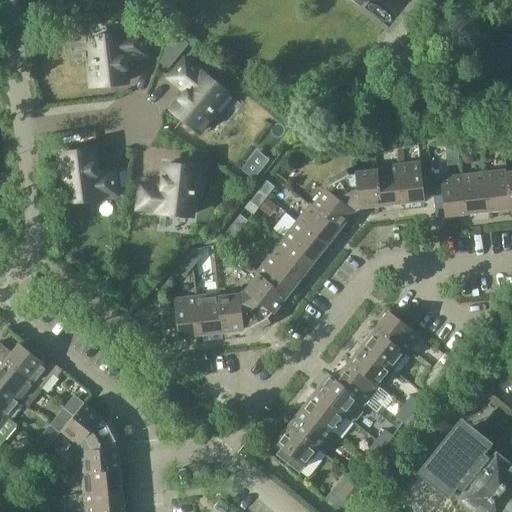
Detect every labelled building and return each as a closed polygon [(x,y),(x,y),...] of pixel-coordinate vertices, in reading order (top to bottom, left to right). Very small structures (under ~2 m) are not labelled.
[(146,57),(144,31),(90,37),(93,59),(92,59),(92,62),(88,62),(91,86),(125,82),(124,69),(125,69),(124,59),(146,57)] [(172,31),(167,44),(180,54),(188,44),(172,31)] [(200,132),(215,114),(212,112),(214,110),(213,109),(227,92),(185,58),(168,78),(186,92),(180,99),(181,100),(173,110),(200,132)] [(492,137),(479,138),(480,147),(493,146),(492,137)] [(408,138),(395,139),(396,149),(409,147),(408,138)] [(480,147),(479,138),(466,139),(467,148),(480,147)] [(396,149),(395,139),(382,141),(383,151),(396,149)] [(445,142),(446,151),(459,150),(457,140),(445,142)] [(94,163),(92,150),(58,154),(61,177),(64,177),(64,179),(66,179),(68,201),(118,196),(115,170),(96,172),(95,163),(94,163)] [(420,162),(398,164),(402,202),(424,199),(420,162)] [(137,209),(186,215),(188,195),(189,196),(190,193),(193,193),(196,167),(166,164),(165,177),(163,177),(162,186),(140,184),(137,209)] [(376,167),(376,169),(381,204),(402,202),(398,164),(376,167)] [(330,183),(327,188),(353,210),(359,207),(355,173),(348,174),(345,169),(328,179),(330,183)] [(355,171),(355,173),(359,207),(381,204),(376,169),(355,171)] [(488,210),(509,207),(504,170),(483,172),(488,210)] [(467,212),(488,210),(483,172),(462,175),(467,212)] [(444,215),(467,212),(462,175),(440,177),(444,215)] [(266,180),(258,190),(266,196),(273,187),(266,180)] [(325,187),(311,205),(340,227),(353,210),(327,188),(325,187)] [(266,196),(258,190),(251,199),(258,206),(271,216),(278,206),(266,197),(266,196)] [(310,204),(297,220),(327,244),(340,227),(311,205),(310,204)] [(240,213),(231,224),(240,230),(248,220),(240,213)] [(297,220),(283,237),(313,261),(327,244),(297,220)] [(240,230),(231,224),(223,234),(231,240),(240,230)] [(283,237),(270,255),(300,278),(313,261),(283,237)] [(192,249),(184,259),(192,266),(200,256),(192,249)] [(270,255),(257,271),(287,295),(300,278),(270,255)] [(192,266),(184,259),(176,269),(184,276),(192,266)] [(258,273),(247,289),(272,312),(273,312),(287,295),(257,271),(256,272),(258,273)] [(247,289),(240,293),(244,328),(251,327),(254,332),(269,324),(268,317),(272,312),(247,289)] [(218,293),(196,296),(201,334),(222,332),(218,293)] [(218,293),(222,332),(244,329),(244,328),(240,293),(218,296),(218,293)] [(201,334),(196,296),(174,299),(179,337),(201,334)] [(389,310),(375,328),(405,352),(419,334),(389,310)] [(375,328),(362,344),(392,368),(405,352),(375,328)] [(0,343),(0,357),(41,391),(54,375),(57,377),(63,370),(50,360),(45,366),(18,344),(11,353),(0,343)] [(362,344),(348,362),(379,385),(392,368),(362,344)] [(479,369),(508,393),(511,388),(511,361),(496,348),(479,369)] [(0,385),(20,402),(21,401),(28,407),(41,391),(0,357),(0,385)] [(438,361),(430,372),(438,378),(446,368),(438,361)] [(348,362),(335,378),(365,402),(379,385),(348,362)] [(438,378),(430,372),(422,382),(430,388),(438,378)] [(329,374),(316,391),(353,420),(354,419),(357,420),(362,412),(361,409),(365,402),(335,378),(329,374)] [(0,412),(7,418),(8,417),(20,402),(0,385),(0,412)] [(316,391),(303,407),(332,430),(344,416),(352,422),(353,420),(316,391)] [(412,395),(403,406),(411,412),(420,401),(412,395)] [(78,446),(100,419),(101,418),(83,404),(65,425),(60,431),(78,446)] [(411,412),(403,406),(395,416),(403,422),(411,412)] [(303,407),(289,424),(319,447),(332,430),(303,407)] [(7,418),(0,412),(0,445),(17,425),(8,417),(7,418)] [(56,417),(51,423),(60,431),(65,425),(56,417)] [(78,446),(82,450),(116,447),(116,441),(119,438),(110,421),(106,423),(100,419),(78,446)] [(319,447),(289,424),(275,442),(305,465),(319,447)] [(385,429),(377,439),(385,446),(393,435),(385,429)] [(509,511),(511,509),(511,465),(496,452),(494,455),(462,429),(431,468),(463,494),(460,497),(477,511),(509,511)] [(385,446),(377,439),(368,450),(376,456),(385,446)] [(82,472),(119,469),(117,447),(116,447),(82,450),(84,471),(82,472)] [(350,473),(354,476),(358,479),(366,469),(358,463),(350,473)] [(82,472),(84,494),(121,490),(119,469),(82,472)] [(358,479),(354,476),(340,493),(351,502),(365,484),(358,479)] [(35,485),(37,498),(49,497),(48,484),(35,485)] [(84,494),(85,511),(120,511),(123,511),(121,490),(84,494)] [(37,498),(38,511),(50,511),(49,497),(37,498)]
